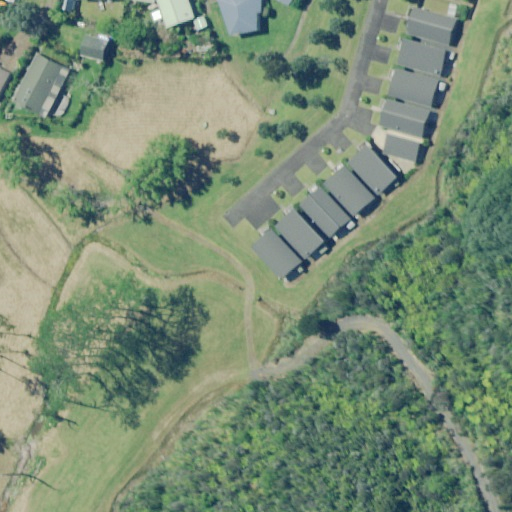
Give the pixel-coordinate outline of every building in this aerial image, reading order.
[(75,0),(65,0),(64,9),(74,10),(75,0)] [(197,17),(190,0),(159,0),(169,27),(197,17)] [(220,0),(233,35),(261,30),(261,7),(263,7),(263,0),(220,0)] [(458,19),(417,7),(410,33),(451,45),(458,19)] [(104,39),(88,36),(85,56),(100,59),(104,39)] [(450,48),(408,37),(401,64),(443,75),(450,48)] [(63,64),(39,53),(17,102),(41,113),(49,95),(63,64)] [(0,95),(12,73),(0,66),(0,95)] [(446,81),(400,67),(392,94),(433,106),(439,88),(444,89),(446,81)] [(432,110),(391,99),(383,125),(424,137),(432,110)] [(423,143),(392,133),(386,152),(417,162),(423,143)] [(351,162),(380,194),(400,176),(372,144),(351,162)] [(378,196),(349,164),(328,182),(357,215),(378,196)] [(353,218),(325,185),(303,205),(331,237),(353,218)] [(329,239),(301,206),(278,226),(307,259),(329,239)] [(305,260),(276,228),(256,246),(285,278),(305,260)]
